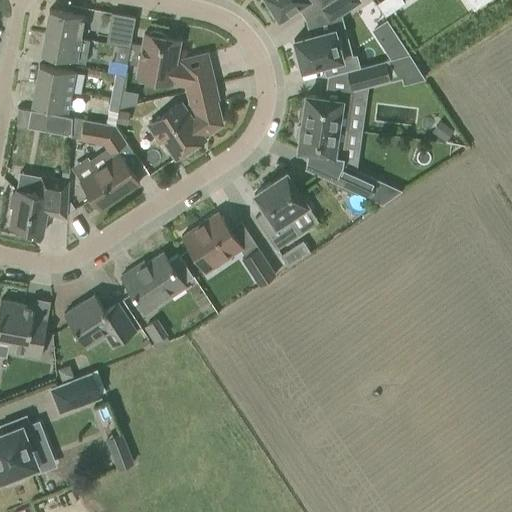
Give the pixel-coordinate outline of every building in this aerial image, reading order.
[(267,0),(271,6),(269,10),(273,17),(278,16),(279,18),(306,0),(267,0)] [(331,0),(321,7),(329,21),(359,1),(358,0),(331,0)] [(402,0),(379,0),(376,3),(384,16),(404,2),(402,0)] [(466,0),(472,8),(484,0),(466,0)] [(49,9),(45,31),(80,38),(85,15),(49,9)] [(116,43),(129,45),(135,16),(134,15),(132,23),(120,21),(116,43)] [(325,76),(346,71),(360,67),(356,54),(342,58),(334,29),(293,39),(297,53),(296,56),(298,65),(301,67),(302,70),(322,64),(325,76)] [(186,85),(187,91),(215,84),(207,52),(180,59),(180,61),(176,61),(180,39),(164,36),(162,32),(153,30),(149,33),(144,32),(136,76),(186,85)] [(80,38),(45,31),(41,54),(85,62),(87,51),(78,49),(80,38)] [(360,67),(346,71),(352,90),(390,79),(403,76),(405,83),(425,78),(409,54),(385,60),(360,67)] [(107,70),(124,74),(126,61),(109,58),(107,70)] [(39,64),(35,84),(70,91),(74,71),(39,64)] [(70,91),(35,84),(32,104),(66,111),(70,91)] [(215,84),(187,91),(190,101),(183,105),(181,101),(147,123),(149,125),(160,142),(163,139),(175,158),(205,138),(204,136),(222,124),(216,99),(218,99),(215,84)] [(113,86),(111,98),(120,100),(122,87),(113,86)] [(302,120),(301,122),(339,128),(344,97),(326,95),(325,98),(305,95),(304,106),(302,106),(299,108),(298,117),(300,119),(302,120)] [(120,100),(111,98),(109,110),(117,112),(118,110),(120,100)] [(117,112),(116,122),(125,124),(128,112),(118,110),(117,112)] [(46,113),(42,130),(71,135),(72,118),(46,113)] [(79,138),(102,142),(106,148),(109,152),(126,140),(115,123),(82,117),(79,138)] [(339,128),(301,122),(301,125),(299,125),(297,127),(295,136),(297,138),(299,139),(298,150),(335,156),(339,128)] [(80,180),(88,192),(99,209),(139,182),(128,165),(121,170),(113,158),(80,180)] [(333,179),(369,196),(377,179),(341,162),(333,179)] [(9,227),(43,233),(46,213),(66,217),(68,181),(41,176),(38,193),(16,189),(15,192),(12,192),(9,207),(13,207),(9,227)] [(255,217),(276,249),(298,234),(287,217),(307,204),(290,178),(287,180),(282,179),(280,176),(254,194),(265,210),(255,217)] [(181,236),(192,252),(205,272),(242,246),(218,211),(181,236)] [(241,256),(259,284),(276,273),(258,245),(241,256)] [(294,245),(280,255),(287,266),(302,257),(294,245)] [(185,286),(183,283),(193,276),(178,253),(168,260),(163,252),(139,268),(137,265),(121,275),(145,312),(185,286)] [(64,313),(75,330),(85,346),(104,333),(112,344),(135,329),(117,302),(105,310),(94,293),(64,313)] [(32,317),(34,309),(34,305),(1,299),(0,301),(0,337),(9,339),(7,351),(40,357),(47,320),(32,317)] [(143,325),(154,341),(167,333),(157,317),(143,325)] [(148,338),(140,343),(145,350),(152,345),(148,338)] [(49,387),(59,412),(100,395),(91,371),(49,387)] [(0,432),(0,479),(5,478),(7,482),(21,477),(19,473),(37,466),(31,449),(46,443),(39,427),(30,430),(25,416),(1,425),(3,431),(0,432)] [(107,437),(121,469),(135,463),(120,431),(107,437)]
